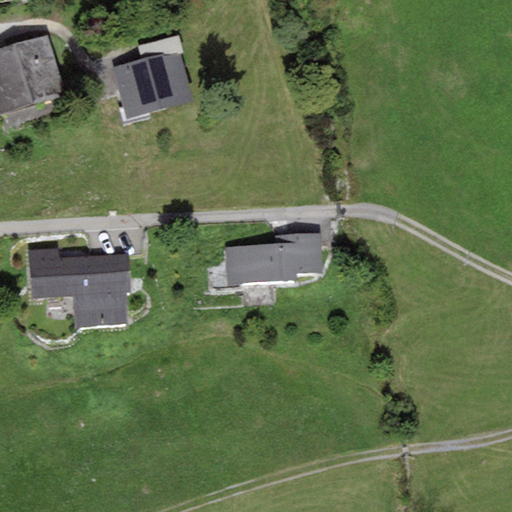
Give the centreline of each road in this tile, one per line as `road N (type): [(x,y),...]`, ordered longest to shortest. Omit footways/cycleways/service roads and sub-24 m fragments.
road 1 (track): [(167,511),(336,460),(511,434)]
road 2 (residential): [(0,230),(313,208)]
road 3 (track): [(313,208),(382,217),(511,281)]
